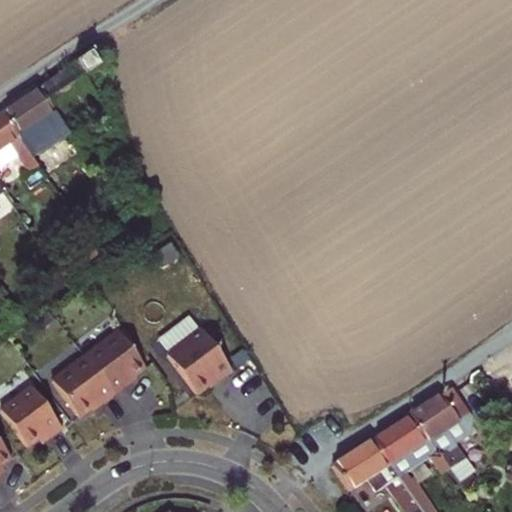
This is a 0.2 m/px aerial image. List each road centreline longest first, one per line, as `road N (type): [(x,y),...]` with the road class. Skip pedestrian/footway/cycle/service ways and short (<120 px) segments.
road 1 (residential): [(511,335),(309,469)]
road 2 (residential): [(277,511),(241,478),(180,459),(124,469),(65,511)]
